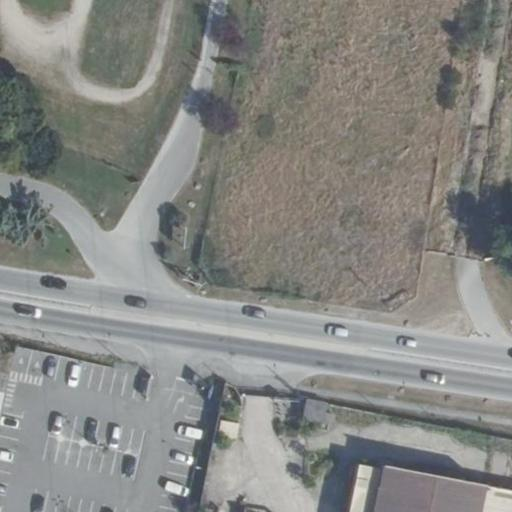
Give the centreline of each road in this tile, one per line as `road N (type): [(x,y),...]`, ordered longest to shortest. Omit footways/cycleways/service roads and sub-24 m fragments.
road 1 (secondary): [(511,363),(0,285)]
road 2 (secondary): [(0,318),(511,393)]
road 3 (track): [(3,0),(3,13),(60,80),(116,97),(155,75),(167,0)]
